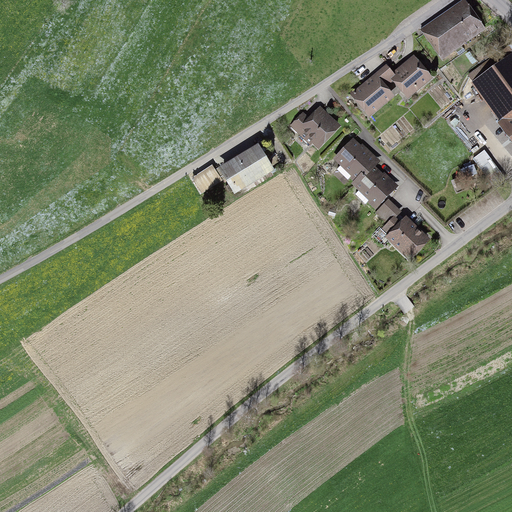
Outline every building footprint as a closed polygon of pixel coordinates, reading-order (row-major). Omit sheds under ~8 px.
[(440,56),(479,29),(463,6),(424,34),(440,56)] [(511,43),(469,76),(511,135),(511,43)] [(393,77),(386,68),(380,73),(389,83),(394,79),(401,86),(403,85),(410,94),(429,78),(413,60),(393,77)] [(390,97),(383,88),(389,83),(380,73),(374,78),(375,79),(354,95),(362,105),(364,103),(372,112),(390,97)] [(299,137),(309,147),(314,141),(319,146),(330,134),(328,131),(334,125),(320,111),(310,121),(303,115),(292,126),(301,135),(299,137)] [(351,177),(356,183),(372,166),(372,161),(353,142),(337,158),(342,164),(337,169),(348,180),(351,177)] [(257,148),(223,168),(237,191),(271,171),(257,148)] [(487,150),(475,158),(495,185),(506,176),(487,150)] [(391,191),(391,186),(372,168),(373,167),(372,166),(356,183),(355,184),(361,189),(356,194),(366,204),(368,201),(375,208),(391,191)] [(393,208),(387,202),(377,213),(383,218),(393,208)] [(393,220),(399,213),(393,208),(383,218),(388,224),(393,220)] [(406,220),(400,227),(393,220),(388,224),(382,231),(406,253),(413,247),(419,246),(426,239),(406,220)]
